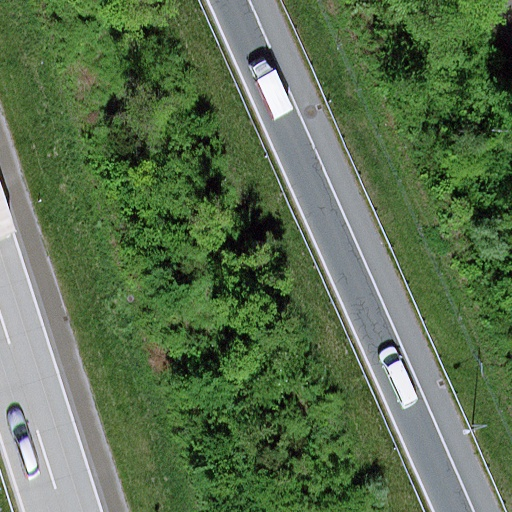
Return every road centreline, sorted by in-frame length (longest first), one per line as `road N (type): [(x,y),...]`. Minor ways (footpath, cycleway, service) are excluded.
road 1 (motorway): [(453,511),(228,0)]
road 2 (motorway): [(51,511),(0,348)]
